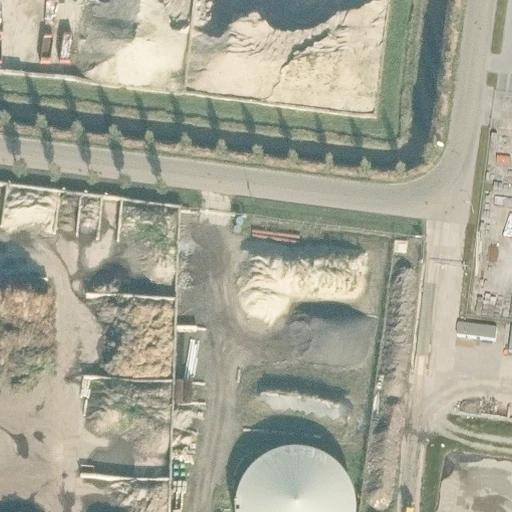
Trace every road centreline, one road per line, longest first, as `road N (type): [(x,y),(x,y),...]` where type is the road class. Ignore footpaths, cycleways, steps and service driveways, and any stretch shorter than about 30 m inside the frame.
road 1 (unclassified): [(481,0),(453,211),(0,152)]
road 2 (unknown): [(453,211),(404,511)]
road 3 (unknown): [(0,465),(44,456),(63,418),(68,296),(57,258)]
